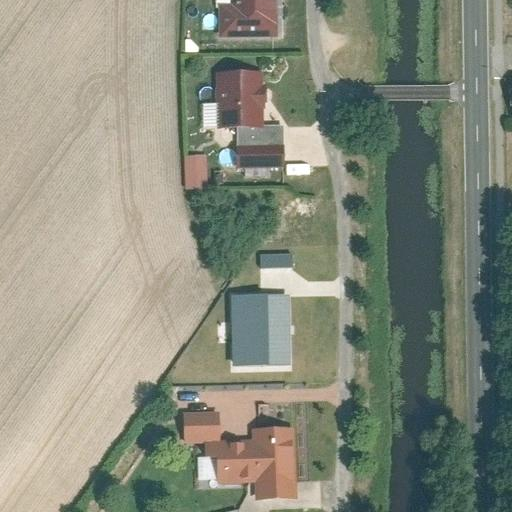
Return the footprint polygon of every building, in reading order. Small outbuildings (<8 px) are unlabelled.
[(233,0),(234,7),(220,7),(220,38),(278,39),(278,0),(233,0)] [(220,104),(220,129),(264,129),(264,73),(216,73),(216,102),(220,104)] [(210,192),(210,157),(185,157),(185,192),(210,192)] [(289,367),(287,297),(229,299),(232,369),(289,367)] [(186,445),(224,443),(222,413),(184,415),(186,445)] [(219,486),(255,486),(255,502),(296,502),(295,430),(252,431),(252,444),(218,444),(219,486)]
